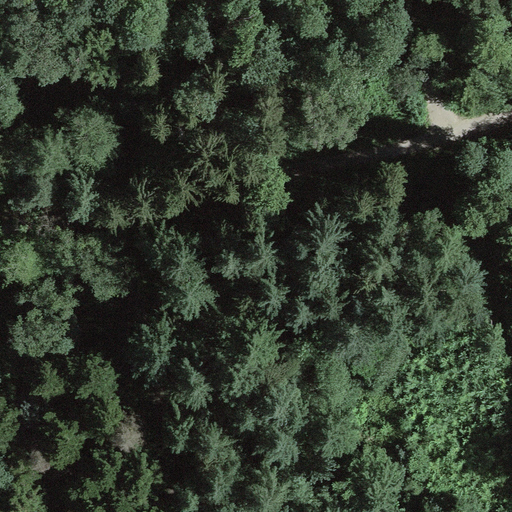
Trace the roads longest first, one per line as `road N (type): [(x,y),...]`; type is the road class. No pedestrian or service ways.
road 1 (track): [(0,236),(120,215),(511,110)]
road 2 (track): [(181,511),(120,215)]
road 3 (track): [(444,133),(426,0)]
